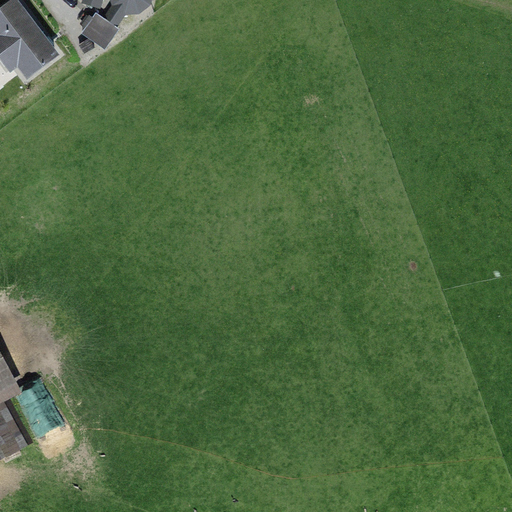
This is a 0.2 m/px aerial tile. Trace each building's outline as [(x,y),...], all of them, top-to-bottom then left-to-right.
[(83,0),(83,2),(99,6),(100,0),(111,0),(113,5),(105,16),(117,25),(125,13),(138,13),(149,5),(149,0),(83,0)] [(0,12),(0,40),(27,76),(55,54),(14,2),(0,12)] [(0,392),(13,385),(0,360),(0,392)] [(25,389),(14,396),(28,417),(39,410),(25,389)] [(63,425),(74,455),(93,448),(82,418),(63,425)]
